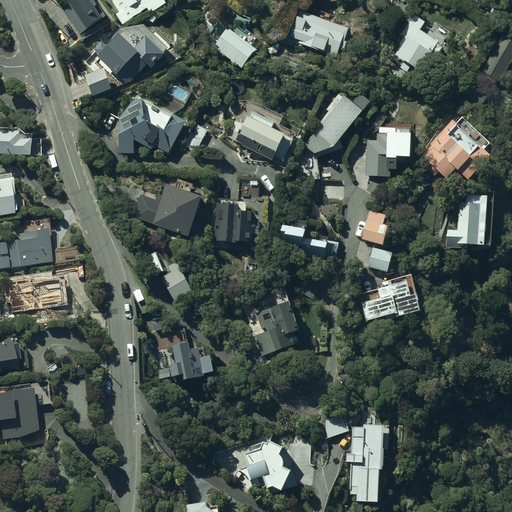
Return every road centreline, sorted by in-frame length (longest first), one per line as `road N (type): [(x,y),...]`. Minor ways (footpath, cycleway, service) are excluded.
road 1 (residential): [(37,63),(112,270),(124,397)]
road 2 (residential): [(265,511),(178,458),(140,399),(124,397)]
